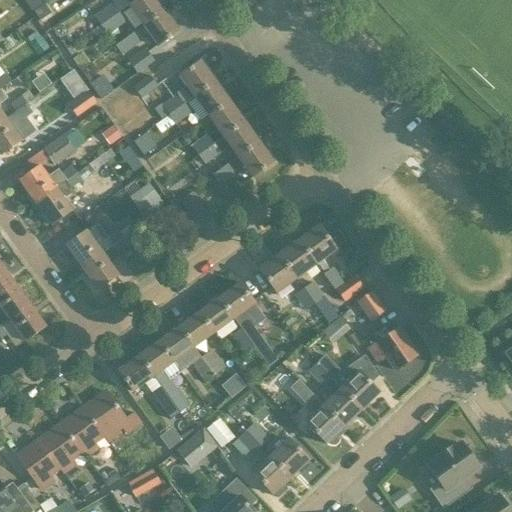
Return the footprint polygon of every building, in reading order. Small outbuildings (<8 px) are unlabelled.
[(43,4),(39,0),(26,0),(24,2),(32,12),(43,4)] [(141,27),(163,12),(154,0),(136,0),(127,7),(141,27)] [(111,3),(93,17),(100,26),(118,13),(111,3)] [(43,6),(33,12),(39,21),(49,15),(43,6)] [(69,49),(97,30),(82,9),(55,28),(69,49)] [(163,12),(141,27),(156,47),(178,32),(163,12)] [(118,13),(100,26),(105,33),(107,36),(110,33),(125,22),(118,13)] [(28,43),(38,56),(49,48),(39,35),(38,36),(35,32),(26,39),(29,43),(28,43)] [(132,33),(114,46),(121,56),(139,43),(133,33),(132,33)] [(144,49),(127,61),(136,74),(154,62),(144,49)] [(57,52),(49,57),(52,62),(60,57),(57,52)] [(176,95),(161,105),(169,116),(184,105),(184,104),(192,97),(193,99),(214,83),(200,63),(178,78),(185,87),(175,94),(176,95)] [(0,90),(6,85),(11,82),(5,74),(0,77),(0,90)] [(107,74),(94,83),(104,98),(117,89),(107,74)] [(148,74),(131,87),(140,99),(157,87),(148,74)] [(214,83),(193,99),(207,119),(229,103),(214,83)] [(64,106),(73,118),(93,103),(85,92),(64,106)] [(20,96),(8,104),(14,113),(25,105),(26,104),(20,96)] [(229,103),(207,119),(222,139),(243,123),(229,103)] [(4,120),(0,122),(0,156),(20,142),(34,132),(25,119),(32,114),(25,105),(14,113),(4,120)] [(161,121),(169,116),(161,105),(154,110),(161,121)] [(184,105),(169,116),(175,125),(191,114),(184,105)] [(161,134),(174,124),(169,116),(161,121),(155,126),(161,134)] [(213,145),(197,156),(204,165),(219,154),(219,153),(227,146),(236,159),(258,143),(243,123),(222,139),(213,145)] [(112,127),(104,132),(113,144),(120,138),(121,138),(112,126),(112,127)] [(42,151),(27,162),(33,171),(49,160),(53,166),(74,152),(73,151),(84,143),(74,130),(64,137),(62,134),(41,149),(42,149),(42,151)] [(206,134),(189,146),(197,156),(213,145),(206,134)] [(169,192),(196,179),(179,141),(152,154),(169,192)] [(258,143),(236,159),(251,179),(272,164),(258,143)] [(142,167),(128,147),(118,154),(133,174),(142,167)] [(227,163),(211,175),(218,185),(234,174),(227,163)] [(38,168),(18,182),(34,204),(54,190),(64,182),(65,181),(76,173),(71,165),(60,173),(57,169),(45,178),(38,168)] [(76,173),(65,181),(71,189),(82,181),(90,175),(86,168),(77,174),(76,173)] [(54,190),(34,204),(50,226),(70,211),(63,202),(74,193),(71,189),(65,181),(64,182),(54,190)] [(149,185),(139,191),(153,212),(163,205),(149,185)] [(192,192),(179,202),(192,221),(205,211),(192,192)] [(85,232),(65,247),(81,269),(123,238),(117,230),(106,238),(105,237),(96,224),(85,232)] [(317,226),(297,241),(315,265),(335,250),(317,226)] [(133,231),(123,238),(128,246),(138,239),(133,231)] [(123,238),(81,269),(96,290),(116,276),(107,263),(118,255),(117,254),(128,246),(123,238)] [(297,241),(278,255),(295,279),(315,265),(297,241)] [(295,279),(278,255),(257,270),(275,294),(295,279)] [(0,267),(0,294),(13,285),(0,267)] [(353,276),(346,281),(343,284),(337,276),(332,268),(322,274),(332,288),(334,287),(335,289),(335,290),(344,302),(363,289),(353,276)] [(302,289),(314,305),(324,298),(312,281),(302,289)] [(238,284),(217,299),(233,320),(254,306),(238,284)] [(0,309),(8,321),(28,307),(13,285),(0,294),(0,309)] [(304,311),(314,305),(302,289),(293,296),(304,311)] [(367,320),(380,310),(369,296),(356,306),(367,320)] [(197,313),(213,335),(233,320),(217,299),(197,313)] [(28,307),(8,321),(24,343),(44,329),(28,307)] [(197,313),(177,327),(193,349),(213,335),(197,313)] [(315,331),(326,324),(320,315),(309,323),(315,331)] [(334,321),(345,333),(349,329),(339,317),(334,321)] [(250,322),(239,329),(252,348),(253,347),(267,367),(282,356),(256,318),(250,323),(250,322)] [(193,349),(177,327),(157,342),(172,363),(193,349)] [(414,357),(395,329),(388,334),(383,327),(371,335),(376,342),(366,349),(375,362),(382,357),(393,372),(414,357)] [(252,348),(239,329),(230,335),(244,354),(252,348)] [(137,356),(152,378),(172,363),(157,342),(137,356)] [(199,358),(212,377),(223,370),(209,350),(199,358)] [(132,392),(152,378),(137,356),(116,371),(132,392)] [(314,365),(330,381),(340,372),(324,356),(314,365)] [(204,383),(212,377),(199,358),(190,364),(204,383)] [(362,358),(341,373),(340,372),(330,381),(337,388),(360,411),(378,393),(368,383),(375,376),(362,358)] [(323,388),(330,381),(314,365),(307,372),(323,388)] [(234,398),(249,385),(238,372),(223,384),(234,398)] [(169,379),(159,387),(172,406),(179,415),(189,407),(169,379)] [(298,380),(296,381),(289,389),(305,405),(313,397),(298,380)] [(163,412),(172,406),(159,387),(150,394),(163,412)] [(337,388),(320,406),(342,428),(360,411),(337,388)] [(105,392),(82,409),(102,437),(107,443),(119,434),(118,432),(122,430),(126,435),(140,424),(132,413),(124,419),(105,392)] [(342,428),(320,406),(302,423),(324,446),(326,444),(329,446),(333,446),(336,443),(336,440),(334,436),(342,428)] [(60,425),(80,453),(84,458),(97,449),(93,444),(102,437),(82,409),(60,425)] [(234,438),(223,425),(218,418),(204,429),(220,449),(234,438)] [(253,423),(243,433),(259,449),(269,439),(253,423)] [(38,441),(62,474),(74,465),(70,460),(80,453),(60,425),(38,441)] [(175,426),(162,436),(172,448),(184,439),(175,426)] [(259,449),(243,433),(236,439),(252,456),(259,449)] [(210,447),(199,435),(178,454),(188,466),(210,447)] [(285,439),(267,457),(289,479),(307,461),(285,439)] [(62,474),(38,441),(15,457),(39,490),(52,481),(48,475),(58,469),(62,474)] [(478,468),(474,462),(478,459),(469,447),(465,450),(461,444),(453,450),(452,447),(439,457),(440,459),(428,468),(439,483),(429,490),(443,509),(464,494),(457,483),(478,468)] [(289,479),(267,457),(250,474),(272,496),(289,479)] [(160,484),(153,472),(128,486),(134,497),(160,484)] [(251,511),(247,507),(253,502),(234,482),(205,509),(207,511),(251,511)] [(88,483),(78,490),(84,498),(93,491),(88,483)] [(0,511),(31,511),(15,489),(5,496),(0,488),(0,511)] [(397,493),(389,499),(397,510),(405,505),(397,493)] [(476,511),(511,511),(511,507),(506,500),(502,502),(498,497),(476,511)]
